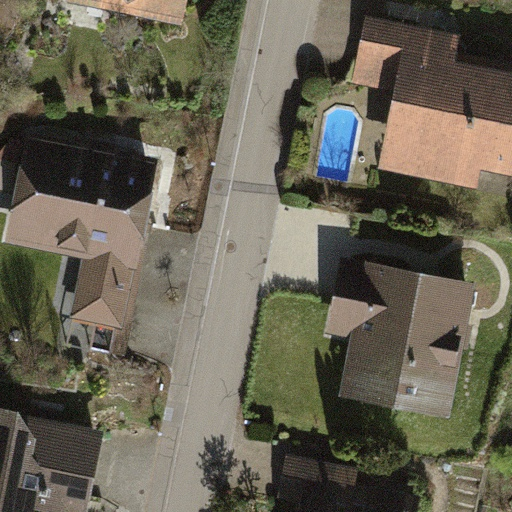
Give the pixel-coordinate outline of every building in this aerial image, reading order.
[(68,0),(68,2),(183,24),(187,0),(68,0)] [(368,16),(355,81),(396,90),(381,165),(475,185),(479,165),(511,172),(511,169),(511,75),(458,64),(453,63),(459,35),(368,16)] [(156,157),(28,131),(4,245),(83,261),(71,319),(120,329),(146,202),(156,157)] [(419,272),(343,257),(328,330),(352,335),(341,395),(450,417),(477,283),(419,272)] [(85,511),(104,430),(0,407),(0,511),(85,511)] [(352,487),(355,469),(286,456),(278,498),(299,502),(297,511),(416,511),(419,500),(379,493),(352,487)]
